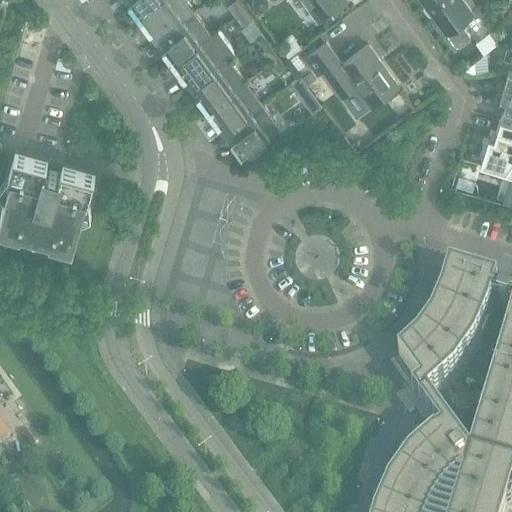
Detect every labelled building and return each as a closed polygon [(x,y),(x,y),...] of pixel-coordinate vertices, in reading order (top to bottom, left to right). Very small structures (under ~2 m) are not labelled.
[(132,6),(139,15),(159,0),(130,0),(134,4),(132,6)] [(147,22),(158,37),(194,10),(186,0),(159,0),(139,15),(145,24),(147,22)] [(224,7),(232,18),(240,11),(232,0),(224,7)] [(252,0),(252,5),(256,10),(262,12),(268,7),(269,1),(268,0),(252,0)] [(303,0),(318,20),(345,0),(303,0)] [(434,15),(446,32),(456,45),(460,45),(469,39),(469,35),(460,22),(472,13),(462,0),(422,0),(424,2),(424,7),(429,14),(434,15)] [(166,52),(173,62),(211,33),(194,10),(158,37),(168,51),(166,52)] [(248,22),(240,11),(232,18),(239,28),(248,22)] [(192,83),(228,56),(234,52),(217,29),(211,33),(173,62),(179,70),(181,69),(192,83)] [(368,44),(342,63),(326,42),(305,57),(317,73),(323,69),(342,95),(356,84),(371,105),(398,85),(368,44)] [(261,52),(269,62),(277,56),(270,45),(261,52)] [(296,53),(290,58),(298,69),(305,64),(296,53)] [(200,99),(207,108),(245,79),(228,56),(192,83),(202,97),(200,99)] [(285,66),(277,56),(269,62),(277,72),(285,66)] [(474,62),(464,69),(465,73),(475,73),(474,62)] [(505,100),(500,119),(511,122),(511,71),(508,71),(500,98),(505,100)] [(299,76),(292,82),(300,93),(308,88),(299,76)] [(215,115),(226,130),(262,103),(245,79),(207,108),(213,117),(215,115)] [(409,109),(404,102),(395,108),(400,115),(409,109)] [(280,126),(262,103),(226,130),(237,144),(235,145),(242,155),(280,126)] [(480,163),(511,172),(511,122),(500,119),(494,138),(488,136),(480,163)] [(89,196),(96,172),(15,149),(8,173),(10,174),(0,211),(0,221),(74,242),(87,195),(89,196)] [(511,180),(509,180),(502,203),(511,206),(511,180)] [(439,428),(408,456),(388,484),(376,511),(505,511),(506,510),(510,511),(511,505),(511,284),(449,266),(444,283),(436,305),(431,317),(423,328),(408,345),(398,355),(420,385),(412,390),(439,428)] [(0,441),(10,434),(0,420),(0,441)] [(24,438),(21,441),(26,449),(30,446),(30,447),(31,448),(39,442),(31,430),(22,436),(24,438)]
